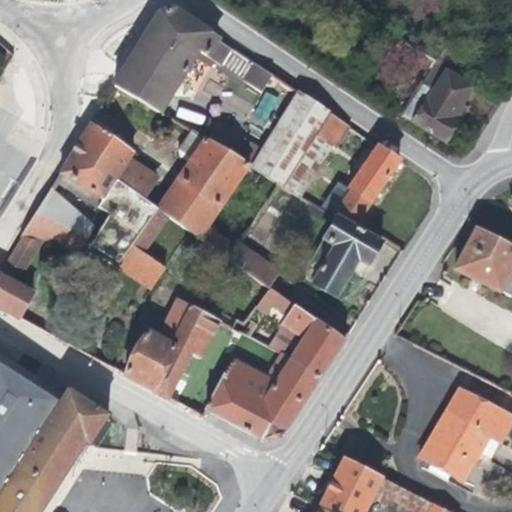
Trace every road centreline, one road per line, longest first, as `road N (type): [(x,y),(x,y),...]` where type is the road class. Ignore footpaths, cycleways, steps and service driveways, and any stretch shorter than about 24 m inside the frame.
road 1 (residential): [(467,190),(274,486)]
road 2 (residential): [(467,190),(192,0)]
road 3 (residential): [(0,330),(274,486)]
road 4 (residential): [(101,69),(0,240)]
road 5 (residential): [(0,0),(101,69)]
